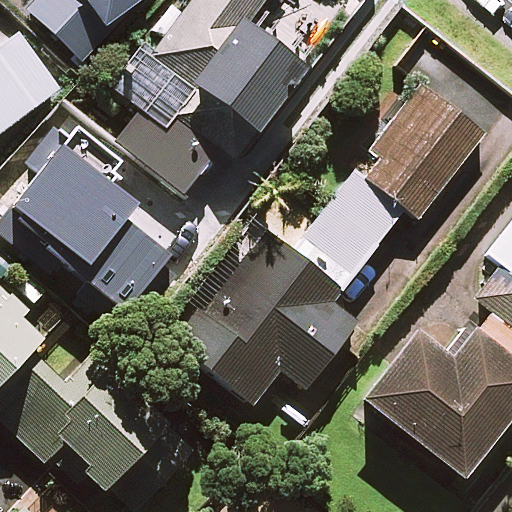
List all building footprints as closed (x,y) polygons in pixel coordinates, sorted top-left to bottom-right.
[(27,0),(26,1),(71,59),(100,36),(96,30),(133,0),(27,0)] [(260,0),(188,0),(147,57),(141,52),(121,80),(231,161),(306,58),(249,16),(260,0)] [(0,44),(0,129),(55,88),(15,33),(0,44)] [(353,323),(329,304),(400,206),(416,218),(479,131),(414,84),(293,252),(263,227),(172,342),(249,403),(277,368),(301,388),(353,323)] [(0,228),(124,323),(170,264),(126,230),(137,216),(57,155),(0,228)] [(459,476),(511,408),(511,247),(472,299),(488,312),(449,361),(413,332),(360,398),(459,476)] [(30,315),(0,287),(0,417),(65,476),(74,466),(125,511),(131,511),(189,448),(36,309),(30,315)]
